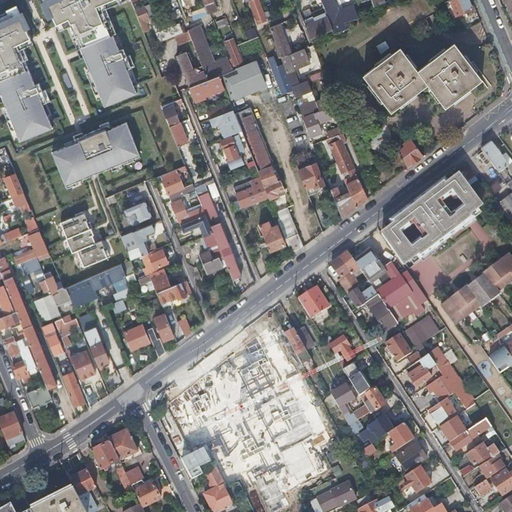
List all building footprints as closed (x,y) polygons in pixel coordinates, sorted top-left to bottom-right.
[(119,0),(50,0),(46,2),(56,24),(67,18),(103,105),(136,92),(135,91),(126,68),(131,66),(123,46),(118,48),(101,3),(109,0),(113,0),(115,2),(119,0)] [(214,0),(213,1),(204,4),(206,9),(207,14),(219,9),(221,5),(218,0),(214,0)] [(257,0),(248,0),(258,23),(265,20),(257,0)] [(332,30),(333,33),(350,27),(347,21),(343,8),(338,10),(334,0),(320,0),(324,8),(325,10),(329,22),(332,29),(332,30)] [(469,0),(450,0),(456,14),(472,8),(469,0)] [(353,3),(343,8),(347,21),(359,17),(357,11),(353,3)] [(134,9),(143,31),(148,29),(145,21),(150,20),(144,5),(134,9)] [(374,5),(357,11),(359,17),(376,10),(374,5)] [(191,15),(192,20),(207,14),(206,9),(191,15)] [(310,38),(310,39),(332,30),(332,29),(329,22),(325,10),(315,14),(314,12),(311,13),(312,17),(303,20),(310,38)] [(12,11),(0,16),(0,93),(19,141),(52,127),(38,92),(42,90),(39,83),(34,84),(18,44),(30,38),(19,15),(15,17),(12,11)] [(216,20),(217,28),(228,26),(226,18),(216,20)] [(163,20),(152,24),(159,42),(182,32),(183,32),(179,22),(166,27),(163,20)] [(269,26),(280,57),(291,53),(283,35),(285,34),(281,22),(269,26)] [(204,70),(207,79),(219,75),(232,70),(228,59),(212,65),(197,26),(187,30),(192,40),(204,70)] [(248,39),(257,36),(254,28),(245,31),(248,39)] [(183,32),(182,32),(186,42),(192,40),(187,30),(183,32)] [(232,58),(228,59),(232,70),(243,65),(232,38),(225,41),(232,58)] [(455,43),(428,63),(418,70),(400,47),(363,75),(391,112),(428,84),(446,107),(482,79),(455,43)] [(285,71),(293,68),(308,62),(303,48),(291,53),(280,57),(285,71)] [(176,55),(189,86),(207,79),(204,70),(197,73),(195,67),(192,68),(186,51),(176,55)] [(243,65),(232,70),(219,75),(224,87),(228,98),(265,84),(255,61),(243,65)] [(161,76),(167,74),(162,63),(157,66),(161,76)] [(307,82),(306,80),(298,83),(293,68),(285,71),(293,92),(295,97),(311,90),(307,82)] [(322,70),(311,74),(313,79),(324,75),(322,70)] [(207,79),(189,86),(195,101),(206,97),(205,95),(224,87),(219,75),(207,79)] [(182,102),(181,98),(171,102),(161,106),(169,126),(179,121),(173,105),(182,102)] [(325,106),(321,98),(315,101),(318,109),(325,106)] [(315,101),(315,100),(302,105),(301,101),(297,102),(302,115),(318,109),(315,101)] [(206,110),(209,118),(212,126),(218,124),(223,137),(241,129),(240,127),(236,118),(233,110),(233,109),(230,101),(229,101),(206,110)] [(245,105),(233,110),(236,118),(248,114),(245,105)] [(325,107),(325,106),(318,109),(302,115),(310,136),(321,132),(318,123),(331,118),(326,108),(325,107)] [(236,118),(240,127),(241,129),(250,152),(251,156),(256,167),(260,176),(268,196),(269,198),(277,195),(275,191),(283,188),(279,179),(277,180),(269,160),(273,158),(271,152),(266,154),(255,128),(261,126),(255,111),(248,114),(236,118)] [(109,123),(85,133),(87,136),(52,151),(61,174),(65,172),(70,183),(123,161),(123,159),(139,152),(125,120),(111,127),(109,123)] [(187,141),(179,121),(169,126),(185,165),(187,169),(190,176),(196,174),(185,147),(182,147),(181,144),(187,141)] [(335,128),(326,132),(328,138),(338,134),(335,128)] [(227,160),(228,162),(229,161),(239,157),(237,152),(244,149),(237,133),(220,140),(221,141),(219,142),(221,150),(224,149),(228,160),(227,160)] [(346,143),(341,133),(340,133),(338,134),(328,138),(327,139),(341,173),(351,169),(352,172),(353,174),(343,178),(348,189),(345,190),(346,192),(339,196),(336,187),(335,188),(330,189),(341,217),(367,198),(342,144),(346,143)] [(403,156),(407,167),(423,155),(411,138),(403,144),(399,146),(403,156)] [(499,154),(490,142),(481,149),(498,172),(503,169),(506,167),(497,155),(499,154)] [(8,197),(11,195),(22,191),(4,147),(0,148),(0,155),(8,175),(4,177),(7,183),(3,185),(8,197)] [(377,163),(368,148),(359,152),(367,168),(377,163)] [(508,165),(499,154),(497,155),(506,167),(507,166),(508,165)] [(228,162),(230,167),(241,162),(239,157),(229,161),(228,162)] [(298,169),(305,188),(313,185),(314,187),(323,184),(315,162),(298,169)] [(477,179),(464,162),(456,168),(460,174),(468,185),(471,183),(477,179)] [(195,190),(194,186),(192,183),(183,187),(178,173),(187,169),(185,165),(159,175),(170,200),(187,193),(195,190)] [(327,168),(322,170),(326,179),(330,189),(335,188),(327,168)] [(503,169),(498,172),(506,183),(511,179),(503,169)] [(481,212),(485,208),(468,185),(460,174),(458,176),(456,175),(453,176),(451,177),(448,179),(445,181),(443,178),(393,216),(391,218),(393,221),(388,224),(385,229),(385,230),(381,233),(405,268),(413,263),(417,268),(424,263),(426,266),(439,256),(436,253),(464,232),(467,235),(479,226),(477,223),(484,217),(481,212)] [(268,196),(260,176),(233,187),(241,207),(250,203),(258,200),(252,185),(256,184),(258,191),(261,192),(259,193),(262,199),(268,196)] [(483,198),(485,197),(488,194),(477,179),(471,183),(483,198)] [(497,179),(489,183),(495,195),(504,190),(497,179)] [(197,195),(195,190),(187,193),(189,198),(197,195)] [(23,212),(30,209),(22,191),(11,195),(16,205),(14,206),(15,209),(17,208),(21,206),(23,212)] [(217,218),(206,191),(197,195),(201,203),(202,206),(205,214),(207,219),(208,221),(217,218)] [(207,191),(206,191),(217,218),(208,221),(209,225),(212,232),(223,257),(223,258),(226,265),(234,286),(240,280),(238,275),(240,274),(207,191)] [(511,192),(495,204),(507,220),(511,226),(511,192)] [(105,197),(107,203),(115,200),(113,194),(105,197)] [(492,206),(495,203),(488,194),(485,197),(492,206)] [(130,211),(132,216),(135,215),(138,222),(152,217),(144,199),(122,208),(124,214),(130,211)] [(171,203),(180,224),(205,214),(202,206),(196,209),(189,212),(189,211),(188,210),(188,209),(187,209),(186,209),(185,210),(181,199),(171,203)] [(274,211),(291,255),(303,246),(286,206),(274,211)] [(82,210),(75,213),(75,215),(60,221),(66,237),(68,237),(74,251),(77,250),(83,266),(109,255),(107,249),(104,250),(100,240),(95,242),(89,228),(92,227),(89,221),(86,222),(82,210)] [(209,225),(208,221),(207,219),(205,214),(180,224),(183,231),(198,225),(202,236),(203,236),(212,232),(209,225)] [(31,231),(38,228),(32,215),(26,218),(31,231)] [(511,226),(507,220),(503,224),(511,236),(511,226)] [(259,224),(269,250),(284,243),(276,224),(270,227),(268,221),(259,224)] [(140,228),(132,231),(133,233),(138,245),(141,254),(149,251),(145,240),(147,239),(148,236),(147,234),(155,231),(151,223),(140,228)] [(0,243),(6,241),(21,235),(18,228),(3,234),(3,236),(0,236),(0,243)] [(25,260),(35,256),(43,253),(47,251),(45,245),(39,231),(39,230),(28,235),(27,233),(21,235),(6,241),(8,246),(29,237),(34,249),(22,254),(25,260)] [(222,266),(226,265),(223,258),(223,257),(212,232),(203,236),(202,236),(200,237),(206,253),(199,256),(206,273),(222,266)] [(126,250),(138,245),(133,233),(121,238),(126,250)] [(185,243),(179,245),(182,252),(188,249),(185,243)] [(153,272),(162,268),(161,264),(167,262),(162,248),(153,252),(152,250),(149,251),(141,254),(147,269),(149,274),(153,272)] [(412,312),(415,316),(424,310),(399,273),(390,280),(381,267),(369,250),(354,260),(368,280),(375,291),(378,295),(386,307),(397,322),(412,312)] [(347,251),(331,263),(341,277),(338,279),(348,294),(357,288),(360,286),(351,273),(357,269),(365,282),(368,280),(354,260),(347,251)] [(15,264),(25,260),(22,254),(13,258),(15,264)] [(498,294),(511,283),(511,258),(510,255),(484,274),(484,275),(467,286),(467,285),(440,304),(454,324),(480,306),(482,308),(500,296),(498,294)] [(20,323),(23,330),(44,380),(47,388),(56,384),(11,276),(10,276),(2,256),(0,257),(0,273),(2,279),(15,311),(19,320),(20,323)] [(52,294),(43,274),(35,256),(25,260),(15,264),(25,288),(32,285),(27,273),(34,270),(45,297),(35,301),(43,321),(58,314),(50,295),(52,294)] [(390,261),(381,267),(390,280),(399,273),(390,261)] [(109,283),(125,276),(120,264),(65,287),(71,299),(74,307),(84,303),(98,297),(95,289),(109,283)] [(156,292),(171,286),(163,268),(162,268),(153,272),(149,274),(156,292)] [(399,273),(424,310),(431,305),(406,269),(399,273)] [(71,299),(65,287),(63,288),(63,287),(57,289),(52,276),(51,276),(49,271),(43,274),(52,294),(56,305),(71,299)] [(186,280),(184,280),(182,281),(179,283),(171,286),(156,292),(158,297),(160,302),(176,296),(178,298),(187,294),(191,293),(186,280)] [(0,316),(5,314),(5,313),(13,309),(2,284),(0,285),(0,304),(1,305),(2,310),(0,310),(0,316)] [(121,298),(132,294),(129,286),(113,293),(109,295),(112,302),(121,298)] [(317,287),(298,298),(310,317),(328,306),(317,287)] [(357,288),(348,294),(358,308),(367,302),(378,295),(375,291),(363,298),(357,288)] [(371,309),(374,315),(386,307),(378,295),(367,302),(372,309),(371,309)] [(121,298),(112,302),(111,302),(115,311),(125,307),(121,298)] [(385,330),(397,322),(386,307),(374,315),(385,330)] [(0,327),(19,320),(15,311),(5,314),(0,316),(0,327)] [(90,313),(78,318),(82,325),(92,321),(93,320),(90,313)] [(172,333),(164,313),(154,317),(163,339),(173,335),(172,333)] [(177,322),(184,336),(191,331),(183,317),(177,322)] [(64,323),(62,318),(54,321),(59,332),(78,324),(75,318),(64,323)] [(82,325),(84,331),(94,327),(92,321),(82,325)] [(418,351),(422,358),(428,354),(430,353),(422,342),(429,337),(418,321),(403,331),(418,351)] [(52,322),(41,326),(44,333),(53,329),(55,329),(52,322)] [(18,332),(23,330),(20,323),(10,328),(13,334),(18,332)] [(141,324),(123,331),(131,348),(148,341),(141,324)] [(94,327),(100,342),(103,341),(97,326),(94,327)] [(498,338),(511,329),(508,326),(496,335),(498,338)] [(98,364),(108,360),(100,342),(94,327),(84,331),(98,364)] [(157,356),(164,351),(159,337),(156,338),(151,327),(146,329),(157,356)] [(304,327),(296,331),(306,348),(314,344),(304,327)] [(284,333),(302,366),(307,362),(306,360),(310,357),(293,328),(284,333)] [(53,329),(44,333),(46,338),(54,335),(53,333),(55,332),(53,329)] [(20,336),(18,332),(13,334),(12,335),(22,358),(23,359),(27,369),(35,366),(26,345),(24,346),(21,338),(18,340),(17,338),(20,336)] [(385,342),(390,350),(393,354),(397,361),(411,351),(399,333),(385,342)] [(54,335),(46,338),(53,354),(62,351),(55,334),(54,335)] [(22,358),(12,335),(11,335),(3,338),(13,362),(22,358)] [(343,335),(329,344),(335,353),(340,350),(347,361),(355,356),(348,345),(349,344),(343,335)] [(231,367),(210,375),(221,400),(233,395),(237,403),(264,391),(255,368),(270,361),(261,339),(244,346),(247,353),(233,359),(239,372),(234,374),(231,367)] [(500,373),(511,364),(511,358),(504,347),(489,357),(500,373)] [(407,359),(411,365),(422,358),(418,351),(407,359)] [(86,352),(76,356),(78,360),(88,356),(86,352)] [(457,384),(460,382),(458,379),(454,373),(450,368),(447,362),(440,352),(431,358),(435,364),(435,365),(439,370),(442,375),(451,388),(457,384)] [(411,365),(406,369),(408,372),(408,373),(411,378),(415,386),(431,376),(423,364),(426,361),(430,367),(434,365),(428,354),(422,358),(411,365)] [(78,360),(76,356),(76,355),(69,358),(71,363),(73,362),(80,379),(95,373),(88,356),(78,360)] [(337,359),(343,368),(345,367),(344,365),(345,364),(340,357),(337,359)] [(28,373),(27,369),(23,359),(12,364),(18,377),(23,374),(25,379),(30,377),(28,373)] [(359,395),(370,388),(366,382),(363,384),(352,367),(354,366),(354,367),(358,364),(356,360),(352,362),(345,367),(343,368),(359,395)] [(431,376),(439,370),(435,365),(435,364),(434,365),(430,367),(426,361),(423,364),(431,376)] [(59,365),(62,374),(71,371),(68,362),(59,365)] [(72,372),(62,377),(74,406),(84,402),(72,372)] [(435,390),(442,400),(454,392),(451,388),(442,375),(427,385),(431,392),(435,390)] [(47,388),(44,380),(40,381),(42,385),(26,392),(32,407),(38,404),(39,408),(47,405),(46,401),(51,399),(47,388)] [(338,387),(331,392),(349,424),(370,411),(366,405),(353,412),(353,413),(350,415),(344,404),(349,401),(351,403),(356,400),(347,383),(346,383),(344,380),(337,384),(338,387)] [(207,422),(221,418),(212,386),(198,390),(207,422)] [(354,434),(363,428),(362,426),(375,419),(371,413),(385,403),(384,401),(388,399),(384,393),(380,395),(376,388),(371,390),(370,388),(359,395),(366,405),(370,411),(349,424),(348,424),(354,434)] [(466,410),(476,403),(468,393),(459,399),(466,410)] [(429,411),(439,427),(445,423),(457,416),(457,415),(448,400),(429,411)] [(266,402),(261,405),(270,426),(276,424),(266,402)] [(286,434),(297,429),(285,404),(274,409),(286,434)] [(0,426),(8,445),(24,438),(13,412),(1,417),(0,416),(0,426)] [(369,439),(372,443),(388,432),(394,428),(386,416),(377,421),(368,427),(358,433),(364,442),(369,439)] [(439,427),(449,442),(467,430),(457,416),(445,423),(439,427)] [(487,434),(490,437),(492,436),(496,433),(486,418),(480,421),(474,426),(467,430),(449,442),(455,451),(472,440),(471,439),(489,427),(491,431),(487,434)] [(412,435),(404,422),(394,428),(388,432),(394,440),(390,442),(392,445),(390,447),(393,451),(414,437),(412,435)] [(183,430),(190,452),(212,446),(206,424),(183,430)] [(109,441),(119,460),(138,451),(131,438),(132,437),(132,435),(130,436),(126,428),(108,438),(109,441)] [(496,433),(492,436),(497,444),(502,441),(496,433)] [(105,434),(90,444),(92,449),(109,441),(108,438),(105,434)] [(307,465),(329,454),(320,436),(298,447),(307,465)] [(92,449),(90,451),(99,469),(103,468),(104,471),(107,470),(106,466),(119,460),(109,441),(92,449)] [(427,457),(417,442),(400,453),(397,455),(407,471),(427,457)] [(482,442),(466,453),(473,464),(477,462),(478,463),(484,460),(485,461),(496,454),(500,452),(494,444),(487,449),(482,442)] [(369,445),(363,449),(366,454),(376,448),(372,443),(369,445)] [(252,478),(268,469),(257,448),(241,456),(252,478)] [(506,448),(500,451),(507,460),(511,456),(506,448)] [(496,454),(485,461),(479,465),(487,478),(504,466),(496,454)] [(368,459),(361,462),(366,470),(372,466),(368,459)] [(207,483),(220,476),(214,464),(201,470),(207,483)] [(460,470),(463,476),(474,469),(471,465),(469,464),(460,470)] [(431,482),(420,465),(405,474),(408,480),(404,482),(407,487),(411,484),(416,492),(431,482)] [(116,469),(128,495),(134,492),(131,485),(124,472),(121,466),(116,469)] [(137,466),(124,472),(131,485),(140,480),(143,478),(137,466)] [(80,495),(96,487),(86,469),(71,477),(80,495)] [(505,469),(491,478),(502,495),(511,487),(511,471),(508,474),(505,469)] [(477,470),(465,476),(470,486),(483,480),(477,470)] [(224,488),(226,487),(220,476),(207,483),(210,490),(215,487),(217,491),(224,488)] [(243,483),(248,497),(262,493),(261,488),(269,486),(266,476),(243,483)] [(486,479),(474,487),(479,495),(491,487),(486,479)] [(134,492),(140,504),(142,507),(160,498),(152,481),(142,486),(140,480),(131,485),(134,492)] [(316,497),(323,511),(338,505),(337,503),(341,502),(342,505),(356,498),(348,481),(316,497)] [(86,511),(73,486),(51,498),(30,509),(31,511),(86,511)] [(230,502),(224,488),(217,491),(215,487),(210,490),(203,493),(212,511),(215,511),(225,508),(224,505),(230,502)] [(368,494),(356,501),(360,507),(371,500),(368,494)] [(511,511),(511,495),(499,504),(504,511),(511,511)] [(382,511),(376,500),(375,499),(358,509),(359,511),(382,511)] [(418,504),(415,499),(406,505),(408,509),(409,509),(410,511),(446,511),(442,504),(434,509),(427,499),(418,504)]
